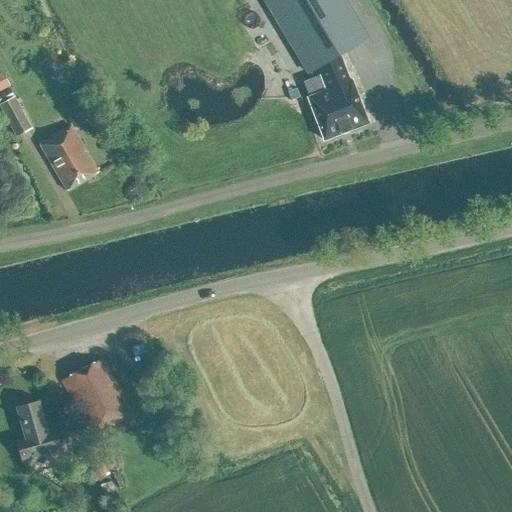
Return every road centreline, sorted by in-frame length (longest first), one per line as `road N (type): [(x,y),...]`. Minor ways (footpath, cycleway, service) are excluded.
road 1 (unclassified): [(0,350),(511,224)]
road 2 (unclassified): [(0,240),(511,125)]
